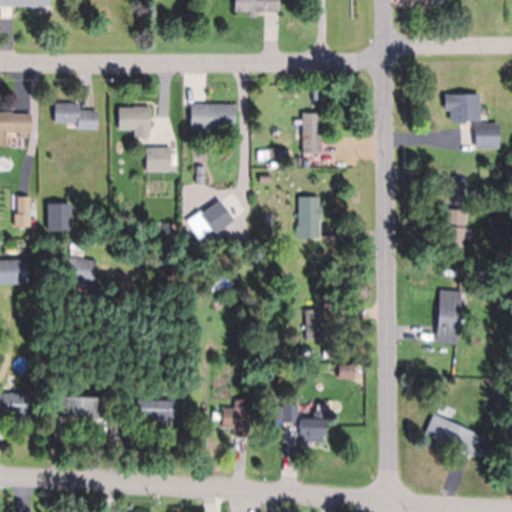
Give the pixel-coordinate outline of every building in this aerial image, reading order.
[(278,0),(278,11),(264,11),(234,11),(234,0),(278,0)] [(449,120),(449,112),(445,112),(445,94),(449,94),(470,94),(471,108),(480,108),(480,119),(449,120)] [(80,111),(85,111),(85,127),(77,127),(77,124),(66,124),(66,122),(53,122),(54,102),(78,102),(78,111),(80,111)] [(205,104),(233,104),(232,127),(189,127),(190,103),(192,104),(205,104)] [(118,128),(118,107),(133,107),(133,106),(148,106),(148,128),(118,128)] [(14,113),(30,113),(31,131),(12,132),(12,131),(5,132),(5,144),(0,144),(0,112),(12,112),(12,113),(14,113)] [(318,137),(318,152),(305,152),(302,153),(302,112),(320,112),(321,126),(317,126),(318,137)] [(476,141),(474,126),(474,124),(491,122),(493,146),(476,147),(476,141)] [(151,147),(169,147),(169,170),(145,170),(145,147),(151,147)] [(29,214),(17,214),(17,196),(29,196),(29,214)] [(318,228),(318,237),(295,237),(295,225),(297,225),(297,197),(318,197),(318,206),(321,206),(321,219),(319,219),(318,228)] [(464,211),(464,227),(463,227),(461,257),(444,256),(446,225),(447,209),(448,209),(465,210),(464,211)] [(96,260),(93,277),(91,285),(64,280),(68,256),(96,260)] [(311,269),(311,270),(317,270),(317,279),(313,279),(312,294),(287,292),(288,278),(308,279),(308,272),(297,271),(298,259),(311,260),(311,269)] [(0,284),(27,285),(27,260),(0,260),(0,284)] [(89,303),(62,298),(65,281),(92,286),(89,303)] [(434,337),(435,326),(439,289),(460,291),(454,344),(433,341),(434,337)] [(318,309),(320,309),(320,328),(320,339),(305,339),(305,309),(318,309)] [(0,408),(0,393),(2,393),(30,392),(30,415),(2,415),(2,410),(2,408),(0,408)] [(63,415),(55,415),(53,415),(54,396),(104,398),(103,415),(103,417),(94,416),(63,415)] [(126,410),(126,397),(173,398),(173,418),(172,418),(166,418),(166,419),(161,419),(135,419),(135,417),(126,417),(126,410)] [(248,435),(231,434),(231,427),(221,427),(222,417),(214,417),(214,411),(222,411),(222,407),(233,408),(233,399),(249,400),(248,435)] [(297,422),(282,421),(282,403),(297,404),(297,422)] [(470,454),(456,448),(423,433),(432,413),(481,436),(472,456),(470,454)] [(320,440),(302,440),(302,434),(299,434),(299,418),(323,418),(323,435),(320,435),(320,440)]
